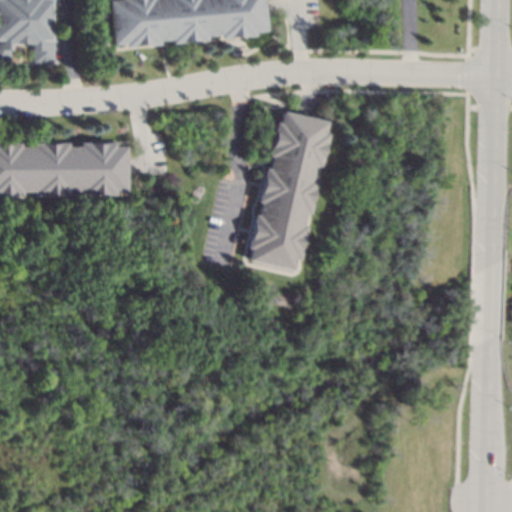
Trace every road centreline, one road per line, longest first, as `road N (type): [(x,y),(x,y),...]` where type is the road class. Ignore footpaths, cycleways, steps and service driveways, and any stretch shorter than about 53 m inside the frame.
road 1 (residential): [(0,105),(123,103),(304,73),(493,80)]
road 2 (primary): [(495,0),(488,263)]
road 3 (primary): [(486,339),(480,511)]
